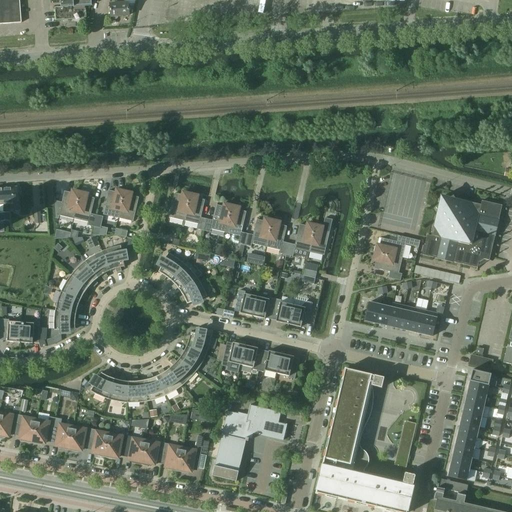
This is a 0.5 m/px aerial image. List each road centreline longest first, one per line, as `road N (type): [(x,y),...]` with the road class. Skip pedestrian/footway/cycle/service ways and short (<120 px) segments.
road 1 (residential): [(267,511),(0,458)]
road 2 (unclassified): [(136,49),(405,31)]
road 3 (residential): [(155,168),(377,157)]
road 4 (residential): [(333,352),(377,157)]
road 5 (primary): [(172,511),(0,478)]
road 6 (residential): [(295,511),(333,352)]
road 7 (residential): [(333,352),(175,317)]
road 8 (residential): [(0,179),(155,168)]
road 9 (residential): [(377,157),(511,192)]
road 10 (unclassified): [(0,60),(136,49)]
road 11 (residential): [(449,379),(417,511)]
road 12 (residential): [(449,379),(469,288),(511,281)]
